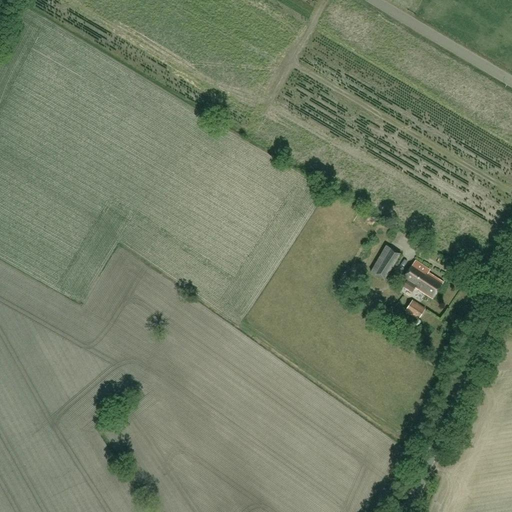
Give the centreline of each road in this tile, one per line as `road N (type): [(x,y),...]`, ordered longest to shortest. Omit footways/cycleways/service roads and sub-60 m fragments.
road 1 (tertiary): [(407,511),(511,273)]
road 2 (unclassified): [(511,82),(369,0)]
